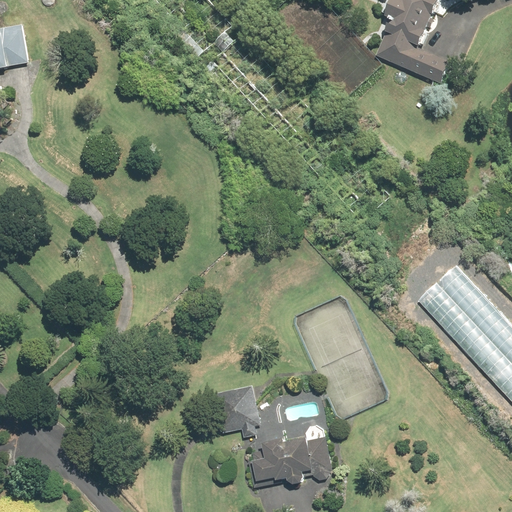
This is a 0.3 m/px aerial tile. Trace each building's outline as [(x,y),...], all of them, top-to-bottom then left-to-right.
[(392,23),(379,60),(442,85),(452,62),(425,52),(441,1),(438,0),(399,0),(399,3),(395,1),(388,22),(392,23)] [(0,99),(0,97),(0,78),(10,77),(9,70),(26,68),(20,26),(0,28),(0,99)] [(225,32),(212,45),(222,56),(236,43),(225,32)] [(511,328),(451,264),(409,303),(511,410),(511,328)] [(250,390),(209,399),(217,439),(239,434),(240,440),(253,436),(252,431),(258,430),(250,390)] [(263,454),(252,457),(258,489),(276,485),(276,487),(288,485),(291,487),(297,488),(302,486),(305,483),(305,478),(313,477),(316,480),(323,481),(328,479),(330,475),(329,472),(331,472),(324,441),(286,448),(285,444),(263,448),(263,454)]
